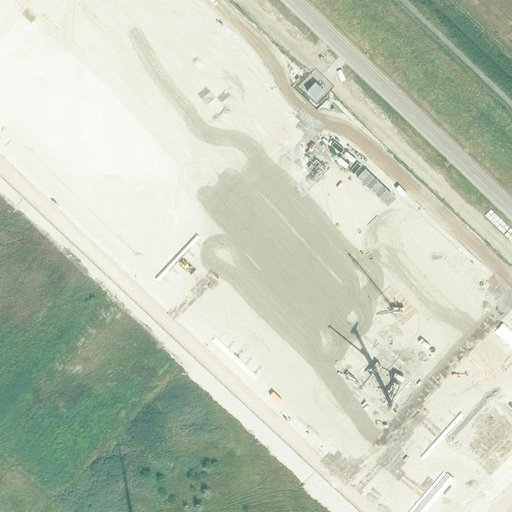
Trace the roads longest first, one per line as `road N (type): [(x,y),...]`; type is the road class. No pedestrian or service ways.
road 1 (unclassified): [(511,209),(292,0)]
road 2 (unclassified): [(511,105),(401,0)]
